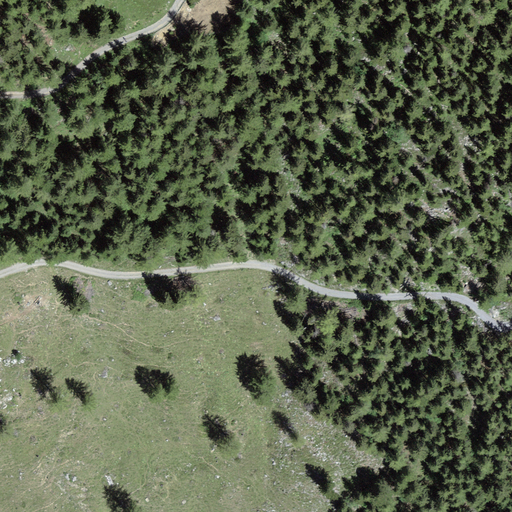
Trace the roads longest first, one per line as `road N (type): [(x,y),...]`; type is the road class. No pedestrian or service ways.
road 1 (track): [(511,323),(496,326),(450,296),(326,292),(252,264),(126,274),(46,261),(0,274)]
road 2 (track): [(0,94),(61,84),(109,45),(168,18),(181,0)]
